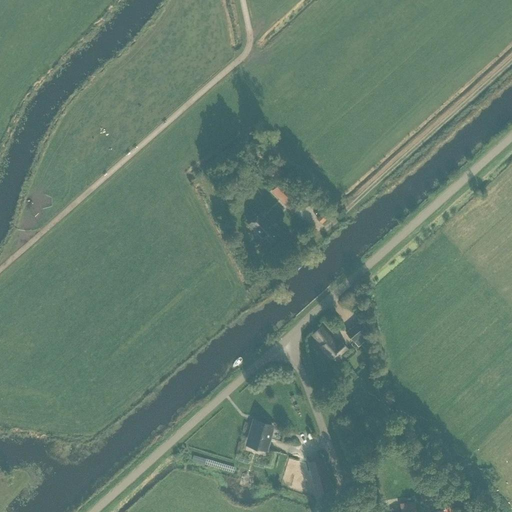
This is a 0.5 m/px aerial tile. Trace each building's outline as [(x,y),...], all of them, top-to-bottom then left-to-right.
[(273,161),(265,169),(274,179),(282,171),(273,161)] [(272,191),(292,210),(302,200),(282,181),(272,191)] [(322,223),(332,214),(327,208),(317,217),(322,223)] [(272,244),(280,235),(274,230),(276,227),(260,211),(248,224),(263,239),(265,237),(272,244)] [(354,341),(368,329),(359,320),(346,332),(354,341)] [(329,338),(320,327),(312,334),(321,344),(320,346),(331,358),(339,351),(341,353),(347,347),(341,341),(337,344),(330,336),(329,338)] [(267,451),(275,424),(253,418),(245,445),(267,451)] [(323,458),(309,462),(318,493),(332,489),(323,458)] [(417,511),(415,501),(400,503),(401,511),(399,511),(417,511)]
